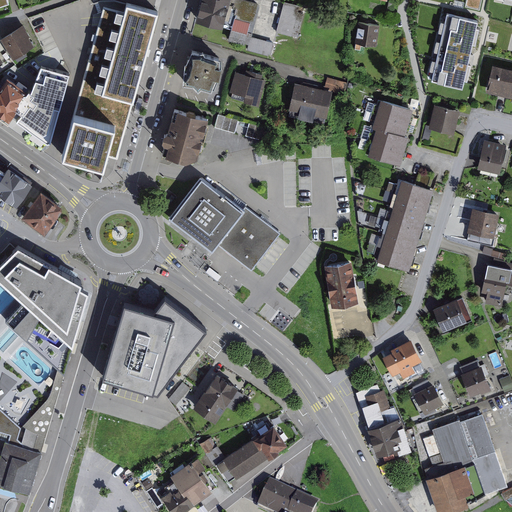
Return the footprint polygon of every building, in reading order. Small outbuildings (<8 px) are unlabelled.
[(262,0),(261,0),(209,0),(205,18),(235,26),(232,39),(250,44),(262,0)] [(305,4),(290,0),(289,0),(281,32),(296,36),(305,4)] [(466,0),(465,7),(479,10),(481,0),(466,0)] [(102,15),(63,164),(104,175),(109,157),(121,160),(158,16),(128,8),(126,14),(103,8),(102,15)] [(481,19),(449,12),(434,80),(466,87),(481,19)] [(381,45),(385,24),(362,20),(359,41),(381,45)] [(35,35),(27,23),(3,38),(17,59),(39,46),(32,36),(35,35)] [(278,43),(256,36),(252,50),(275,57),(278,43)] [(226,59),(199,50),(190,79),(217,88),(226,59)] [(54,99),(66,75),(44,64),(32,87),(43,92),(43,93),(54,99)] [(511,73),(494,69),(488,92),(511,97),(511,73)] [(264,81),(236,74),(231,92),(248,97),(247,103),(258,106),(264,81)] [(32,92),(5,75),(0,82),(0,112),(14,121),(32,92)] [(348,80),(331,76),(329,85),(346,89),(348,80)] [(330,94),(296,86),(290,110),(324,118),(330,94)] [(402,138),(411,112),(383,103),(375,127),(379,129),(371,156),(400,165),(408,140),(402,138)] [(201,163),(215,118),(181,107),(167,153),(201,163)] [(452,133),(457,113),(436,108),(431,128),(452,133)] [(505,148),(486,143),(479,169),(499,174),(505,148)] [(36,183),(14,166),(0,183),(0,198),(5,192),(20,204),(36,183)] [(256,268),(285,231),(272,220),(253,206),(249,211),(206,176),(172,219),(216,253),(224,243),(256,268)] [(431,193),(403,185),(379,262),(407,270),(431,193)] [(68,206),(43,189),(27,213),(51,230),(68,206)] [(498,217),(474,212),(470,232),(493,238),(498,217)] [(41,452),(39,451),(91,292),(82,287),(85,280),(20,243),(0,265),(0,279),(19,297),(2,317),(54,365),(47,397),(24,425),(37,432),(33,450),(22,445),(16,438),(20,428),(0,408),(0,484),(28,493),(41,452)] [(357,305),(350,262),(327,266),(334,309),(357,305)] [(511,265),(492,262),(483,303),(508,309),(511,290),(511,265)] [(464,297),(437,309),(447,332),(474,319),(464,297)] [(164,299),(156,313),(173,317),(153,389),(161,391),(205,327),(164,299)] [(123,304),(103,375),(153,389),(173,317),(156,313),(123,304)] [(423,361),(412,341),(395,350),(396,352),(386,357),(395,374),(402,370),(407,380),(418,373),(414,365),(423,361)] [(479,361),(457,370),(469,398),(490,389),(479,361)] [(209,370),(201,383),(208,387),(216,373),(209,370)] [(236,390),(218,378),(197,409),(216,421),(236,390)] [(169,397),(176,403),(191,387),(184,381),(169,397)] [(410,390),(423,416),(442,406),(431,386),(428,388),(425,382),(410,390)] [(385,383),(362,391),(383,451),(412,441),(399,404),(393,406),(385,383)] [(429,458),(432,467),(423,470),(437,511),(448,511),(468,505),(467,500),(505,487),(481,415),(431,432),(439,454),(429,458)] [(271,430),(219,466),(230,483),(282,447),(271,430)] [(203,452),(174,473),(182,484),(165,497),(176,511),(184,511),(217,488),(205,472),(214,466),(203,452)] [(314,511),(317,507),(271,485),(260,509),(266,511),(314,511)]
